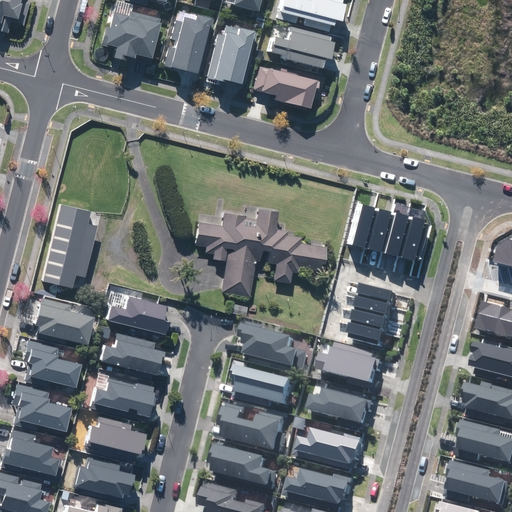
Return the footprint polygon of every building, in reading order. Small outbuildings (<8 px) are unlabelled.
[(0,0),(0,30),(7,32),(9,22),(22,25),(28,1),(22,0),(0,0)] [(231,5),(255,11),(257,0),(225,0),(225,2),(231,3),(231,5)] [(302,25),(327,31),(328,24),(329,25),(330,23),(331,19),(337,20),(341,4),(340,3),(341,0),(307,0),(308,1),(304,0),(279,0),(275,18),(293,22),(295,16),(304,19),(302,25)] [(112,56),(123,59),(124,55),(139,58),(150,61),(156,38),(154,37),(159,18),(129,10),(127,15),(110,11),(102,43),(114,46),(112,56)] [(194,69),(199,70),(212,20),(208,19),(209,18),(193,14),(192,19),(180,16),(179,21),(174,19),(170,37),(175,38),(168,66),(188,71),(193,72),(194,69)] [(237,81),(243,83),(255,34),(250,33),(251,31),(224,24),(221,35),(216,33),(205,77),(220,81),(220,79),(231,81),(237,83),(237,81)] [(280,58),(317,67),(319,61),(320,57),(325,59),(330,42),(327,41),(329,36),(288,26),(284,40),(270,36),(266,52),(280,56),(280,58)] [(271,98),(305,106),(310,88),(315,89),(317,81),(293,75),(294,71),(278,67),(277,70),(257,65),(256,70),(254,70),(249,88),(262,92),(272,94),(271,98)] [(346,242),(363,246),(374,206),(357,202),(346,242)] [(89,211),(59,204),(41,280),(54,283),(71,287),(74,274),(84,276),(96,225),(86,223),(89,211)] [(363,246),(380,250),(390,210),(374,206),(363,246)] [(222,291),(249,295),(252,274),(255,259),(276,263),(274,276),(274,278),(290,281),(291,269),(298,270),(298,267),(320,270),(321,262),(324,263),(327,246),(300,242),(301,236),(287,234),(288,230),(276,228),(278,210),(258,207),(256,218),(246,217),(246,215),(224,212),(222,225),(198,221),(194,243),(206,245),(205,251),(213,252),(213,257),(224,259),(226,247),(228,247),(222,291)] [(380,250),(397,255),(407,215),(390,210),(380,250)] [(397,255),(414,259),(424,219),(407,215),(397,255)] [(511,266),(511,239),(508,239),(498,245),(493,261),(511,266)] [(364,283),(361,296),(395,304),(398,292),(364,283)] [(52,293),(54,293),(55,292),(57,291),(57,290),(58,289),(57,287),(57,286),(56,285),(55,284),(53,284),(52,284),(51,285),(50,286),(49,287),(49,289),(49,290),(50,291),(51,292),(52,293)] [(109,302),(105,316),(163,331),(164,323),(166,318),(159,316),(163,302),(126,293),(123,306),(109,302)] [(36,329),(85,341),(92,313),(69,308),(70,302),(40,295),(39,300),(38,300),(32,322),(37,323),(36,325),(36,329)] [(361,296),(358,308),(392,316),(395,304),(361,296)] [(505,307),(481,301),(474,327),(499,333),(505,307)] [(231,312),(245,315),(247,306),(233,303),(231,312)] [(511,308),(505,307),(499,333),(511,336),(511,308)] [(358,308),(355,320),(388,329),(392,316),(358,308)] [(248,354),(304,369),(309,351),(302,349),(301,350),(291,348),(294,336),(266,329),(267,324),(249,320),(248,324),(247,323),(243,338),(248,339),(246,344),(250,345),(249,350),(248,354)] [(355,320),(352,332),(385,341),(388,329),(355,320)] [(98,357),(153,371),(155,364),(157,357),(159,357),(161,347),(152,345),(154,339),(116,329),(112,344),(102,341),(98,357)] [(28,371),(73,382),(78,360),(55,354),(58,344),(27,336),(22,357),(31,359),(28,371)] [(374,384),(377,385),(379,379),(383,362),(375,360),(377,354),(339,344),(335,358),(325,355),(321,371),(351,379),(349,384),(372,389),(374,384)] [(511,352),(480,344),(475,365),(474,369),(479,371),(478,375),(502,381),(502,378),(511,380),(511,352)] [(239,393),(290,407),(296,381),(248,369),(250,364),(237,361),(232,381),(239,383),(238,389),(240,390),(240,392),(239,393)] [(141,411),(145,412),(146,409),(148,409),(152,392),(151,392),(153,383),(135,379),(134,382),(107,376),(107,378),(105,378),(103,387),(93,385),(90,398),(91,399),(90,405),(140,417),(141,413),(141,411)] [(15,415),(63,427),(69,403),(46,398),(48,388),(15,380),(11,399),(16,400),(16,403),(18,403),(16,410),(15,415)] [(470,413),(511,424),(511,390),(486,384),(485,388),(470,384),(465,400),(469,401),(468,406),(472,407),(471,409),(470,413)] [(364,424),(368,425),(369,419),(371,412),(373,413),(376,402),(372,401),(372,402),(365,400),(367,394),(330,385),(326,399),(316,397),(313,412),(338,418),(337,422),(363,429),(364,424)] [(225,438),(283,452),(284,446),(286,447),(289,435),(283,434),(287,418),(264,412),(262,424),(247,420),(249,409),(229,404),(224,425),(228,426),(228,429),(225,438)] [(80,446),(129,458),(131,451),(132,447),(136,448),(137,444),(138,444),(142,430),(127,426),(128,420),(97,413),(95,422),(87,420),(80,446)] [(483,457),(511,464),(511,440),(503,438),(505,431),(463,420),(458,439),(465,441),(462,452),(461,457),(482,462),(483,457)] [(23,468),(56,476),(60,460),(51,457),(54,447),(34,442),(36,436),(12,430),(9,440),(7,448),(6,448),(1,467),(22,472),(23,468)] [(295,455),(354,470),(356,463),(356,460),(361,461),(366,443),(361,442),(362,438),(348,435),(347,438),(316,430),(314,441),(305,439),(299,438),(295,455)] [(217,473),(275,488),(279,474),(265,470),(268,459),(239,451),(239,450),(222,445),(221,447),(220,446),(215,466),(218,467),(218,469),(217,473)] [(70,486),(117,498),(118,492),(120,487),(124,488),(125,485),(126,485),(130,470),(116,466),(117,460),(84,452),(82,462),(76,461),(70,486)] [(473,498),(506,506),(511,484),(493,479),(495,472),(453,461),(448,480),(456,482),(453,490),(451,498),(472,503),(473,498)] [(0,506),(25,511),(41,511),(45,497),(35,495),(39,480),(22,476),(21,480),(16,479),(17,473),(0,468),(0,506)] [(285,495),(344,510),(345,505),(347,500),(351,502),(356,483),(351,482),(352,478),(338,475),(337,478),(306,471),(304,481),(295,479),(295,480),(289,478),(285,495)] [(266,511),(268,505),(250,501),(249,505),(238,502),(241,490),(208,482),(205,494),(207,495),(203,508),(209,509),(207,511),(266,511)] [(119,511),(118,511),(120,504),(104,500),(103,502),(96,500),(94,508),(65,501),(62,511),(119,511)] [(483,511),(443,501),(439,511),(483,511)]
